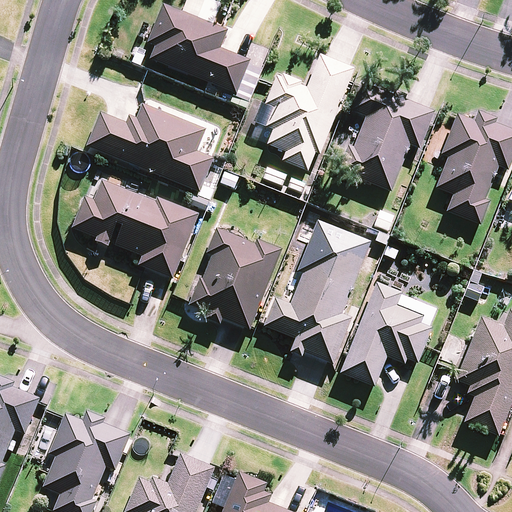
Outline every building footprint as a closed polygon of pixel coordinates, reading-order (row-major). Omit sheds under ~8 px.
[(219,52),(226,35),(161,8),(145,47),(152,50),(147,64),(234,99),(248,64),(219,52)] [(349,84),(353,73),(319,59),(305,93),(299,90),(300,86),(280,78),(278,82),(274,80),(271,87),(263,109),(271,112),(263,131),(270,134),(264,149),(283,156),(279,165),(306,176),(313,157),(318,159),(349,84)] [(428,127),(432,116),(402,104),(404,99),(392,95),(390,99),(359,86),(359,88),(348,115),(363,121),(351,151),(346,149),(336,175),(389,196),(408,150),(417,153),(428,127)] [(98,117),(84,151),(197,196),(211,163),(194,156),(203,133),(141,108),(135,123),(127,120),(124,128),(98,117)] [(472,125),(455,118),(438,159),(445,161),(433,192),(450,199),(443,216),(477,229),(487,205),(483,203),(496,171),(505,174),(511,157),(511,134),(492,127),(494,122),(476,115),(472,125)] [(261,182),(280,190),(285,179),(265,171),(261,182)] [(218,186),(234,192),(238,181),(223,175),(218,186)] [(286,190),(299,196),(303,187),(289,182),(286,190)] [(154,206),(100,184),(92,204),(82,201),(69,232),(106,247),(113,229),(119,232),(112,249),(140,260),(136,270),(170,283),(177,264),(196,218),(156,202),(154,206)] [(191,198),(187,208),(204,215),(208,205),(191,198)] [(372,229),(387,234),(393,220),(378,214),(372,229)] [(221,323),(247,334),(249,328),(280,253),(255,243),(253,248),(215,233),(204,258),(209,260),(200,282),(198,281),(189,306),(187,310),(204,317),(202,322),(218,329),(221,323)] [(377,235),(373,244),(384,249),(388,240),(377,235)] [(339,317),(358,271),(305,249),(294,275),(301,277),(288,308),(274,302),(263,328),(262,330),(293,342),(288,356),(300,361),(302,357),(330,369),(337,351),(349,321),(339,317)] [(382,259),(393,263),(396,254),(386,250),(382,259)] [(490,289),(474,283),(469,297),(484,303),(490,289)] [(338,378),(371,391),(384,361),(402,368),(404,363),(415,367),(423,348),(429,331),(419,327),(422,319),(395,309),(400,297),(375,287),(345,359),(338,378)] [(495,440),(511,398),(511,314),(508,313),(501,330),(479,321),(458,374),(453,384),(468,390),(464,397),(472,400),(461,427),(495,440)] [(0,482),(6,469),(0,467),(14,434),(22,438),(37,403),(38,402),(11,390),(13,386),(0,380),(0,482)] [(80,424),(62,416),(61,418),(45,457),(53,461),(40,491),(58,498),(51,511),(92,511),(96,505),(90,503),(104,471),(113,474),(128,438),(101,427),(103,422),(84,414),(80,424)] [(194,511),(209,480),(212,472),(179,457),(177,460),(166,487),(150,480),(148,485),(137,480),(123,511),(194,511)] [(265,486),(237,475),(221,511),(281,511),(266,506),(269,498),(261,494),(265,486)]
